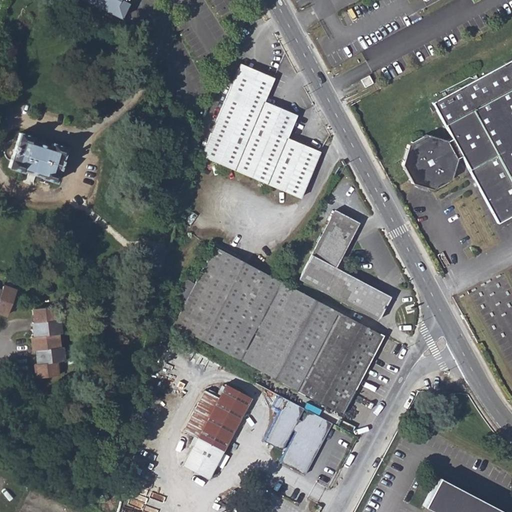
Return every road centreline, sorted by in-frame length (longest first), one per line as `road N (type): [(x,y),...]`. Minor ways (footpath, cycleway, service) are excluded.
road 1 (tertiary): [(274,0),(453,335)]
road 2 (residential): [(453,335),(414,362),(336,511)]
